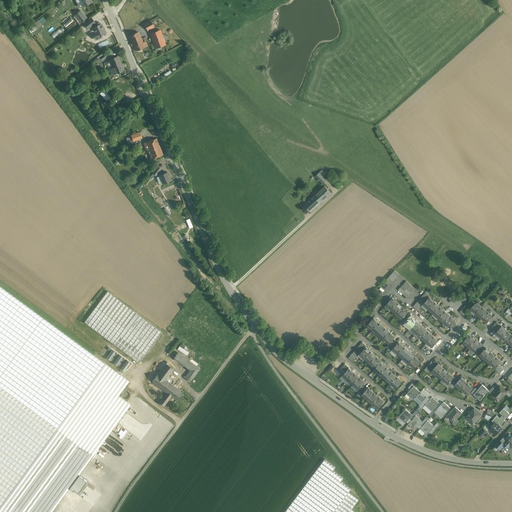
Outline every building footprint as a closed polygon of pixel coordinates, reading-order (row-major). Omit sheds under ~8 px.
[(86,18),(80,10),(75,15),(81,22),(86,18)] [(70,17),(62,22),(65,27),(73,21),(70,17)] [(91,18),(84,24),(88,29),(95,23),(91,18)] [(30,26),(34,31),(42,24),(38,20),(30,26)] [(151,21),(144,24),(147,31),(154,27),(151,21)] [(99,23),(96,24),(97,26),(93,28),(95,32),(93,33),(96,40),(102,37),(101,35),(106,33),(104,29),(103,29),(101,24),(100,25),(99,23)] [(51,34),(54,38),(65,30),(61,26),(51,34)] [(160,30),(151,34),(154,42),(154,43),(156,48),(165,44),(164,42),(164,41),(164,39),(163,38),(160,30)] [(138,32),(129,36),(135,50),(147,45),(146,41),(143,42),(138,32)] [(107,39),(97,44),(99,48),(109,43),(107,39)] [(93,59),(97,64),(102,60),(99,56),(93,59)] [(118,56),(109,59),(113,68),(110,69),(112,75),(124,70),(118,56)] [(133,141),(142,138),(139,131),(130,134),(133,141)] [(156,139),(146,143),(149,151),(159,147),(156,139)] [(159,147),(149,151),(152,159),(163,155),(159,147)] [(158,166),(153,173),(156,176),(161,169),(158,166)] [(329,178),(322,170),(316,176),(323,183),(329,178)] [(167,172),(159,175),(163,184),(172,180),(170,177),(169,177),(167,172)] [(324,186),(314,195),(304,204),(311,212),(321,203),(331,193),(324,186)] [(162,333),(107,291),(84,322),(139,363),(162,333)] [(425,301),(424,303),(429,308),(434,302),(429,297),(427,299),(425,301)] [(392,298),(386,305),(391,309),(392,309),(397,303),(392,298)] [(429,308),(434,313),(439,307),(434,302),(429,308)] [(482,306),(476,302),(474,305),(472,307),(471,308),(470,309),(469,310),(473,314),(475,312),(476,313),(482,306)] [(397,303),(392,309),(397,314),(397,313),(402,307),(397,303)] [(482,306),(476,313),(481,318),(487,311),(482,306)] [(402,307),(397,313),(402,318),(404,316),(408,312),(402,307)] [(439,307),(434,313),(439,317),(445,311),(439,307)] [(506,317),(511,313),(508,309),(503,314),(506,317)] [(445,311),(439,317),(445,322),(450,316),(445,311)] [(487,311),(481,318),(486,322),(492,316),(487,311)] [(445,322),(443,324),(448,329),(450,327),(455,321),(450,316),(445,322)] [(409,320),(406,323),(406,324),(411,328),(417,322),(411,317),(409,320)] [(373,318),(368,324),(373,329),(379,323),(373,318)] [(422,326),(417,322),(411,328),(416,333),(416,332),(422,326)] [(373,329),(378,334),(384,328),(379,323),(373,329)] [(427,331),(422,326),(416,332),(422,337),(427,331)] [(500,328),(496,333),(495,333),(493,336),(496,338),(499,335),(501,337),(507,331),(502,326),(500,328)] [(389,332),(384,328),(378,334),(384,339),(384,338),(389,332)] [(427,331),(422,337),(427,342),(432,336),(427,331)] [(511,335),(507,331),(501,337),(507,342),(508,340),(511,335)] [(395,337),(389,332),(384,338),(389,343),(392,340),(395,337)] [(474,340),(469,335),(464,341),(469,346),(474,340)] [(427,342),(432,347),(438,341),(432,336),(427,342)] [(480,345),(474,340),(469,346),(469,347),(471,348),(468,352),(471,355),(474,353),(473,352),(474,351),(477,348),(480,345)] [(396,344),(392,349),(398,354),(398,353),(404,347),(398,342),(396,344)] [(189,352),(183,349),(184,346),(180,343),(177,349),(187,355),(189,352)] [(371,352),(365,347),(361,353),(360,353),(365,358),(371,352)] [(409,352),(404,347),(398,353),(403,358),(409,352)] [(491,353),(485,348),(482,352),(479,354),(480,354),(485,359),(491,353)] [(371,352),(365,358),(371,363),(376,357),(371,352)] [(414,356),(409,352),(403,358),(408,363),(409,363),(414,356)] [(194,365),(178,353),(174,358),(190,370),(194,365)] [(491,353),(485,359),(490,363),(496,357),(491,353)] [(414,356),(409,363),(414,367),(413,367),(414,368),(420,361),(414,356)] [(381,361),(376,357),(371,363),(370,363),(376,368),(380,362),(381,361)] [(501,362),(496,357),(490,363),(496,368),(499,365),(501,362)] [(386,367),(380,362),(376,368),(375,369),(380,374),(386,367)] [(431,362),(425,369),(427,371),(428,370),(433,364),(431,362)] [(443,368),(438,363),(435,366),(432,370),(433,370),(437,374),(437,375),(438,374),(443,368)] [(173,369),(166,364),(158,374),(165,380),(173,369)] [(190,370),(184,378),(190,382),(199,369),(194,365),(190,370)] [(386,367),(380,374),(385,378),(386,378),(391,372),(386,367)] [(354,373),(349,368),(347,370),(345,372),(343,374),(348,379),(354,373)] [(448,373),(443,368),(438,374),(443,379),(448,373)] [(391,372),(386,378),(391,383),(396,377),(391,372)] [(348,379),(353,384),(354,384),(359,378),(354,373),(348,379)] [(448,373),(443,379),(448,383),(448,384),(451,380),(454,377),(448,373)] [(158,374),(152,381),(167,393),(170,394),(175,387),(165,380),(158,374)] [(402,381),(396,377),(391,383),(396,387),(395,388),(396,388),(402,381)] [(364,382),(359,378),(354,384),(359,388),(362,385),(364,382)] [(467,382),(461,378),(456,384),(461,389),(467,382)] [(472,387),(467,382),(461,389),(466,393),(472,387)] [(477,390),(473,395),(480,401),(489,391),(482,385),(477,390)] [(414,386),(410,390),(407,394),(414,400),(416,397),(420,392),(414,386)] [(498,401),(506,392),(499,386),(496,390),(492,394),(491,395),(498,401)] [(0,505),(56,429),(0,387),(0,505)] [(182,392),(175,387),(170,394),(171,396),(176,400),(182,392)] [(472,387),(466,393),(465,394),(468,396),(471,393),(474,389),(472,387)] [(373,392),(368,388),(366,390),(362,394),(368,398),(373,392)] [(420,392),(416,397),(422,403),(423,403),(424,402),(430,395),(423,389),(420,392)] [(378,397),(373,392),(368,398),(373,403),(378,397)] [(160,403),(159,403),(163,406),(171,396),(170,394),(167,393),(163,397),(160,403)] [(373,403),(378,408),(384,401),(378,397),(373,403)] [(426,404),(425,405),(431,411),(432,410),(439,403),(432,397),(426,404)] [(443,402),(437,410),(443,416),(450,408),(443,402)] [(455,407),(447,416),(453,422),(456,419),(462,413),(455,407)] [(474,408),(466,418),(473,424),(481,415),(474,408)] [(501,428),(497,424),(498,423),(500,425),(505,420),(504,420),(509,414),(509,413),(504,408),(499,412),(502,415),(500,418),(497,415),(492,421),(494,423),(492,425),(489,428),(496,434),(501,428)] [(405,409),(399,417),(405,423),(409,418),(412,415),(405,409)] [(411,420),(408,424),(415,430),(420,425),(422,422),(416,415),(415,416),(411,420)] [(422,427),(420,429),(427,435),(431,430),(434,426),(427,420),(426,422),(422,427)] [(489,422),(483,428),(487,431),(489,428),(492,425),(489,422)] [(487,431),(483,428),(478,434),(481,437),(487,431)] [(56,429),(0,505),(0,511),(51,511),(93,456),(56,429)] [(508,441),(504,438),(501,441),(504,444),(506,442),(511,447),(511,435),(511,436),(508,441)] [(501,441),(499,439),(494,444),(499,450),(504,444),(501,441)] [(343,478),(333,470),(335,467),(325,459),(285,511),(355,511),(352,509),(359,500),(349,492),(351,489),(341,481),(343,478)]
